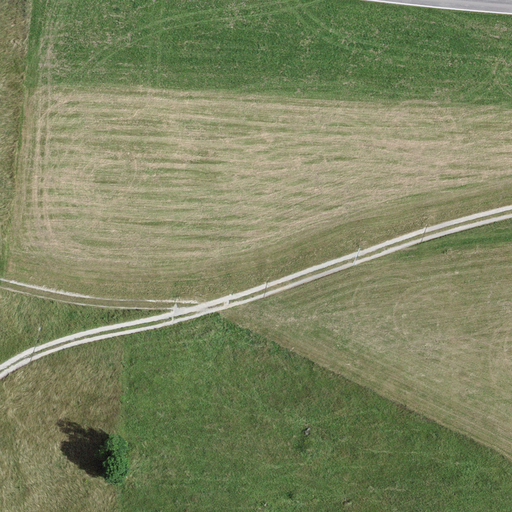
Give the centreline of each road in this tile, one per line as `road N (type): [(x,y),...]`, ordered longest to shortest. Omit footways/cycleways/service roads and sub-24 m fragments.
road 1 (track): [(0,373),(55,346),(215,306),(511,211)]
road 2 (track): [(0,283),(89,300),(215,306)]
